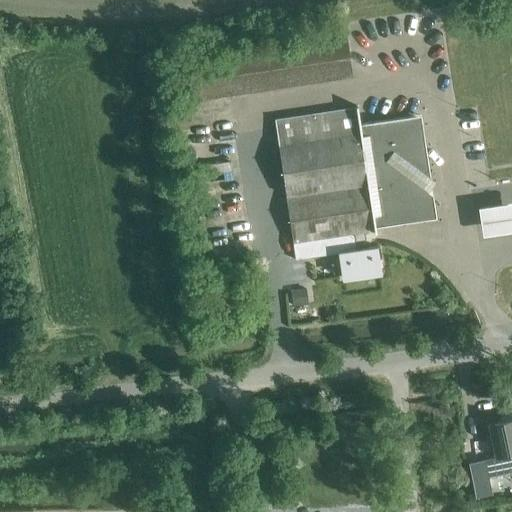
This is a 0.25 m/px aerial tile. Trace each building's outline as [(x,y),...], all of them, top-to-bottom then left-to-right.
[(188,58),(194,97),(352,72),(345,33),(188,58)] [(364,230),(364,231),(374,230),(374,232),(376,232),(375,226),(437,217),(421,111),(360,120),(357,102),(356,102),(356,104),(275,116),(294,256),(329,251),(327,235),(364,230)] [(511,200),(496,203),(477,206),(483,234),(501,231),(511,228),(511,200)] [(366,245),(364,231),(364,230),(327,235),(329,251),(340,249),(343,276),(382,271),(379,243),(366,245)] [(469,463),(476,496),(492,492),(489,476),(511,470),(511,418),(488,424),(495,457),(469,463)]
